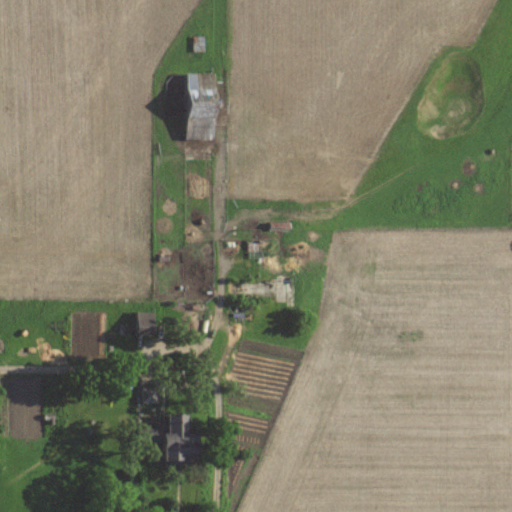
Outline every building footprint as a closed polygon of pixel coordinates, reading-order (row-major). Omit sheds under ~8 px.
[(209,141),(211,74),(180,73),(178,140),(209,141)] [(287,222),(266,223),(266,232),(288,232),(287,222)] [(150,314),(131,311),(128,331),(146,334),(150,314)] [(138,387),(138,404),(153,403),(152,387),(138,387)] [(179,414),(158,415),(158,430),(132,430),(132,441),(151,441),(151,461),(170,461),(170,455),(182,455),(182,434),(179,434),(179,414)]
